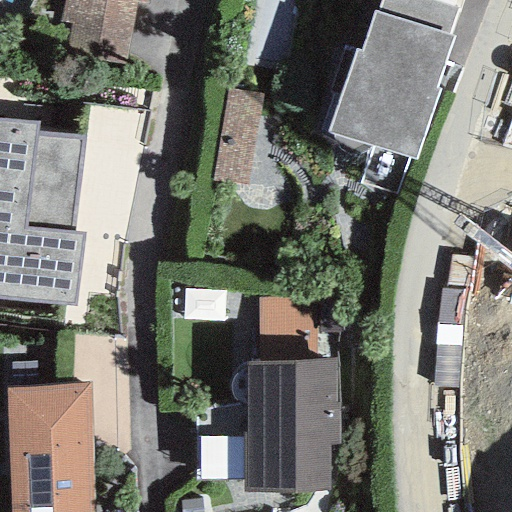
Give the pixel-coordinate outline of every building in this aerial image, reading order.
[(148,0),(63,0),(59,23),(70,25),(64,54),(125,65),(136,4),(147,6),(148,0)] [(432,0),(381,0),(377,12),(446,36),(456,8),(432,0)] [(377,12),(373,12),(360,52),(354,51),(328,132),(416,161),(439,91),(435,90),(452,37),(446,36),(377,12)] [(73,232),(84,136),(37,131),(38,121),(9,120),(0,120),(0,298),(73,306),(83,234),(73,232)] [(334,358),(246,364),(241,366),(236,369),(233,372),(232,376),(230,384),(230,390),(233,398),(239,403),(244,404),(245,434),(242,434),(243,494),(329,492),(328,444),(338,444),(338,405),(335,404),(334,358)] [(92,511),(91,382),(5,389),(9,511),(92,511)]
